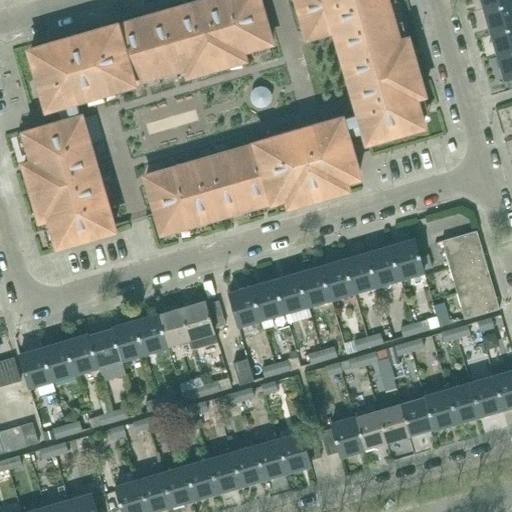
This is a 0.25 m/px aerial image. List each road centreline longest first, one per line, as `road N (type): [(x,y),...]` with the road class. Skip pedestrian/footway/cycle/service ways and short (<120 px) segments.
road 1 (residential): [(489,170),(31,306),(0,205)]
road 2 (residential): [(511,441),(279,511)]
road 3 (residential): [(438,0),(489,170)]
